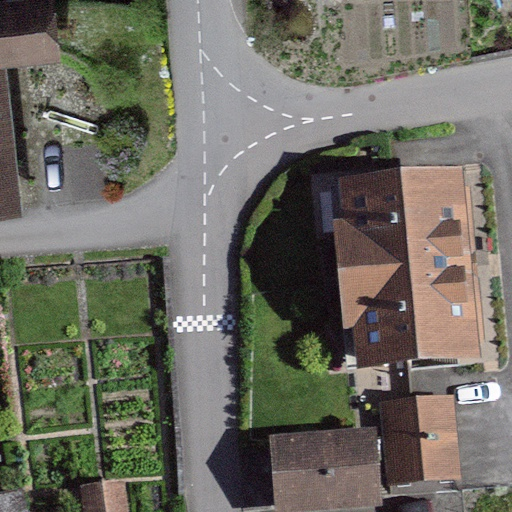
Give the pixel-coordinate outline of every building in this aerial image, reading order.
[(0,0),(0,196),(22,194),(7,60),(74,53),(68,0),(0,0)] [(469,178),(343,190),(359,374),(485,362),(469,178)] [(451,397),(382,408),(395,487),(464,476),(451,397)] [(377,436),(270,444),(275,511),(337,511),(383,509),(377,436)] [(126,511),(123,484),(84,489),(86,511),(126,511)] [(22,511),(20,496),(0,499),(0,511),(22,511)]
